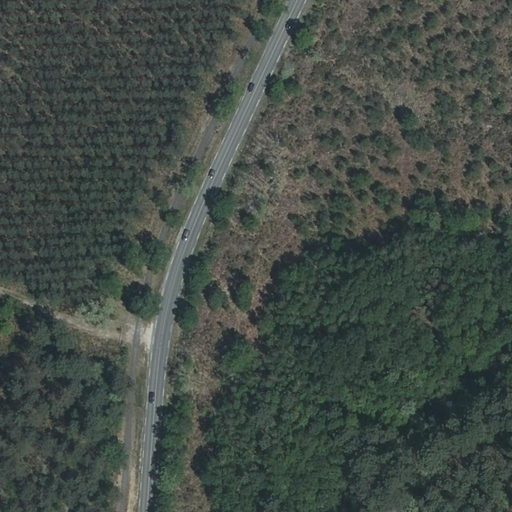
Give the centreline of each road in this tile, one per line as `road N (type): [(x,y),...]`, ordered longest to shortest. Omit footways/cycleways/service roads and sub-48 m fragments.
road 1 (secondary): [(298,0),(203,203),(180,271),(156,383),(145,511)]
road 2 (track): [(144,324),(0,288)]
